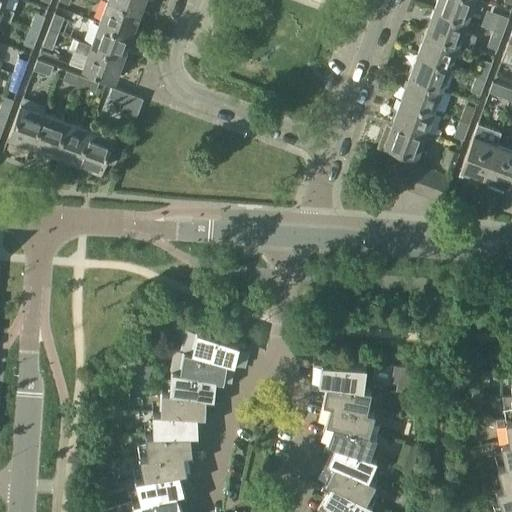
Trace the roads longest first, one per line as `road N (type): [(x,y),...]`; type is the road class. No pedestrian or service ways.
road 1 (tertiary): [(23,511),(43,218)]
road 2 (residential): [(188,0),(170,58),(179,88),(332,145)]
road 3 (tertiary): [(43,218),(297,235)]
road 4 (tertiary): [(297,235),(511,250)]
road 5 (residential): [(207,511),(215,436),(240,387),(273,351)]
road 6 (residential): [(299,511),(306,448),(292,378),(273,351)]
road 7 (residential): [(332,145),(388,0)]
